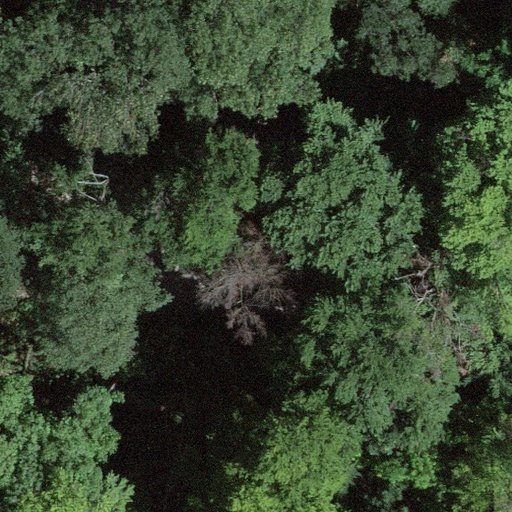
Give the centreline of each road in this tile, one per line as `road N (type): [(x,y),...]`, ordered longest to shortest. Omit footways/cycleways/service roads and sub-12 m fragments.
road 1 (track): [(0,174),(107,216),(382,278),(511,282)]
road 2 (track): [(107,216),(0,150)]
